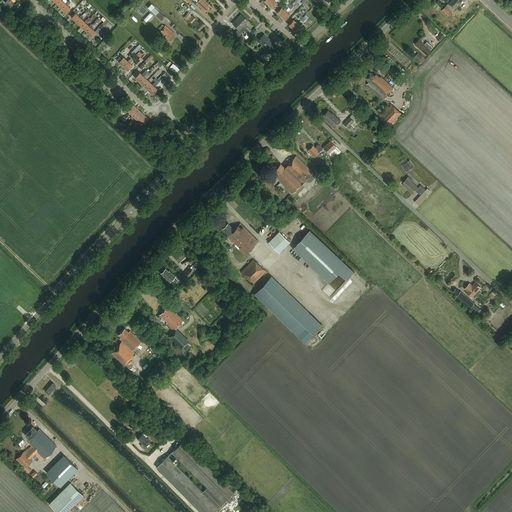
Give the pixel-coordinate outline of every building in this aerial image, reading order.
[(71,0),(68,0),(65,4),(61,8),(66,12),(70,8),(67,5),(69,2),(70,3),(72,0),(71,0)] [(208,6),(209,5),(204,0),(198,0),(196,3),(204,12),(209,7),(208,6)] [(271,0),(268,4),(272,8),(277,3),(274,1),(274,0),(271,0)] [(448,16),(462,0),(450,0),(441,10),(448,16)] [(293,12),(296,9),(294,6),(295,5),(293,3),(291,5),(288,8),(286,10),(280,16),(285,20),(289,15),(287,13),(288,12),(290,9),(293,12)] [(147,10),(143,6),(138,10),(142,14),(147,10)] [(151,10),(156,15),(161,20),(164,17),(159,12),(154,7),(151,10)] [(281,7),(276,12),(280,16),(286,10),(284,9),(283,9),(281,7)] [(74,13),(71,17),(76,21),(80,17),(76,14),(78,12),(76,10),(74,12),(74,13)] [(82,15),(80,17),(76,21),(80,26),(84,22),(81,19),(85,14),(84,13),(82,15)] [(303,22),(307,17),(309,15),(306,14),(305,16),(302,13),(298,18),(303,22)] [(241,14),(236,19),(243,25),(243,26),(245,29),(247,27),(244,24),(248,21),(241,14)] [(199,30),(205,24),(201,20),(199,23),(197,21),(197,20),(192,15),(188,20),(199,30)] [(236,19),(232,23),(239,30),(238,30),(241,33),(243,32),(240,29),(243,26),(243,25),(236,19)] [(87,20),(84,22),(80,26),(85,31),(89,26),(86,23),(88,21),(87,20)] [(293,20),(288,25),(293,29),(298,23),(296,21),(296,22),(293,20)] [(103,32),(107,28),(102,23),(98,27),(103,32)] [(298,23),(293,29),(297,32),(301,27),(299,25),(300,24),(298,23)] [(92,24),(89,26),(85,31),(90,35),(94,31),(91,28),(93,26),(92,24)] [(162,24),(158,29),(161,30),(160,32),(165,36),(164,37),(170,42),(175,36),(173,35),(174,33),(165,25),(164,26),(162,24)] [(441,32),(436,37),(440,41),(445,36),(441,32)] [(257,40),(254,43),(259,48),(261,45),(262,45),(269,38),(264,34),(257,41),(257,40)] [(261,45),(259,48),(261,49),(263,46),(266,49),(267,50),(273,43),(269,38),(262,45),(261,45)] [(427,41),(425,44),(419,39),(414,44),(426,55),(431,50),(430,49),(433,47),(427,41)] [(266,49),(264,52),(265,53),(268,51),(271,54),(278,47),(273,43),(267,50),(266,49)] [(145,61),(147,63),(153,57),(151,55),(145,61)] [(127,61),(122,66),(127,70),(132,65),(130,63),(134,58),(132,56),(130,58),(127,61)] [(123,57),(118,62),(122,66),(127,61),(123,57)] [(147,63),(144,61),(139,67),(141,69),(147,63)] [(176,73),(180,68),(173,62),(169,67),(176,73)] [(148,72),(146,70),(142,74),(139,72),(134,77),(139,82),(147,73),(148,72)] [(148,72),(147,73),(139,82),(143,86),(148,81),(146,79),(151,74),(148,72)] [(170,77),(165,72),(161,76),(160,76),(157,79),(161,82),(164,79),(166,78),(167,79),(170,77)] [(383,99),(393,88),(381,76),(380,77),(376,74),(375,75),(371,72),(365,78),(369,81),(366,85),(383,99)] [(152,85),(147,90),(152,94),(157,89),(154,87),(159,82),(157,80),(155,81),(152,85)] [(148,81),(143,86),(147,90),(152,85),(148,81)] [(131,103),(125,109),(129,113),(135,107),(131,103)] [(391,127),(402,114),(391,104),(379,117),(391,127)] [(135,107),(129,113),(133,117),(139,111),(135,107)] [(334,127),(340,121),(332,113),(332,114),(328,110),(323,115),(327,119),(327,120),(334,127)] [(139,111),(133,117),(137,121),(143,115),(139,111)] [(143,115),(137,121),(141,125),(147,119),(143,115)] [(352,115),(343,124),(348,128),(351,125),(354,128),(357,125),(354,121),(356,118),(352,115)] [(338,149),(335,145),(331,140),(323,147),(328,152),(331,156),(338,149)] [(313,145),(308,150),(314,156),(320,151),(322,148),(319,144),(315,148),(313,145)] [(292,193),(313,172),(296,156),(284,168),(280,163),(272,173),(278,179),(278,180),(292,193)] [(410,160),(402,165),(406,172),(414,167),(410,160)] [(418,205),(428,195),(428,196),(431,192),(427,188),(426,190),(421,185),(418,188),(411,182),(412,180),(408,176),(403,182),(404,183),(403,185),(413,194),(416,191),(421,195),(415,202),(418,205)] [(353,189),(359,194),(364,188),(359,183),(353,189)] [(228,223),(222,229),(228,235),(227,236),(235,244),(229,250),(239,260),(258,241),(240,223),(234,229),(228,223)] [(354,271),(310,230),(292,248),(329,282),(339,271),(347,279),(354,271)] [(278,231),(268,242),(279,253),(289,242),(278,231)] [(253,259),(241,272),(253,284),(266,271),(253,259)] [(197,268),(194,264),(193,264),(190,267),(189,267),(181,275),(186,280),(197,268)] [(169,283),(175,276),(169,271),(168,271),(165,268),(161,273),(165,278),(169,283)] [(322,324),(271,275),(253,294),(304,342),(322,324)] [(472,285),(470,283),(464,289),(467,291),(466,292),(472,298),(481,288),(475,282),(472,285)] [(470,308),(474,303),(461,292),(457,296),(470,308)] [(167,307),(159,315),(167,322),(166,323),(173,330),(166,338),(182,353),(190,345),(174,330),(183,321),(177,315),(176,314),(172,310),(171,311),(167,307)] [(132,351),(142,341),(136,335),(135,336),(133,334),(130,331),(129,332),(125,328),(118,335),(121,338),(119,339),(122,341),(110,352),(124,366),(135,354),(132,351)] [(48,394),(56,386),(53,383),(45,391),(48,394)] [(44,458),(57,446),(39,428),(37,430),(33,426),(25,434),(28,437),(27,438),(29,441),(28,442),(32,445),(27,449),(24,452),(23,451),(16,459),(29,472),(31,470),(27,466),(32,460),(31,459),(38,451),(44,458)] [(178,434),(181,437),(187,431),(184,428),(178,434)] [(140,446),(145,450),(144,450),(148,454),(152,450),(148,446),(147,448),(145,446),(150,441),(143,434),(138,439),(142,443),(140,446)] [(45,471),(60,486),(78,468),(63,453),(45,471)] [(70,482),(49,503),(57,511),(65,511),(83,495),(70,482)]
